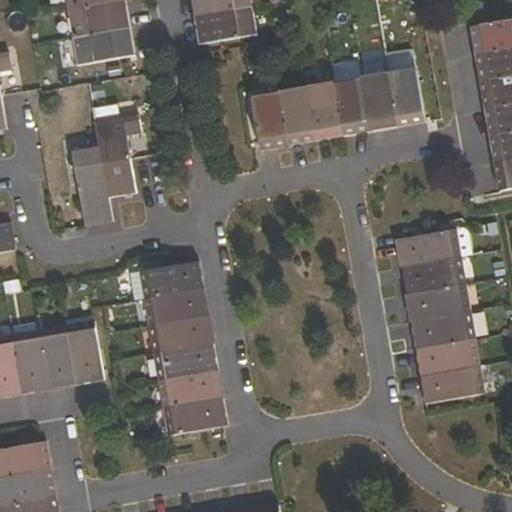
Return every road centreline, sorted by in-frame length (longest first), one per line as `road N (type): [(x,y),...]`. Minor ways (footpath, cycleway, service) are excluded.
road 1 (residential): [(209,228),(44,258),(19,115)]
road 2 (residential): [(380,412),(340,169)]
road 3 (residential): [(209,228),(245,436)]
road 4 (residential): [(245,436),(250,465),(77,494)]
road 5 (residential): [(170,0),(204,197)]
road 6 (residential): [(511,504),(466,498),(411,460),(380,412)]
road 7 (residential): [(340,169),(204,197)]
road 8 (residential): [(245,436),(380,412)]
road 9 (unknown): [(447,147),(436,22)]
